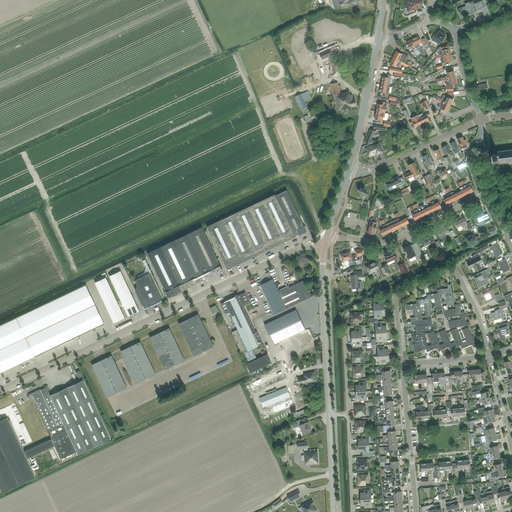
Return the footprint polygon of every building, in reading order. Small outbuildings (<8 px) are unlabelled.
[(329,0),(331,5),(333,4),(335,10),(362,0),(361,0),(329,0)] [(422,4),(422,0),(410,0),(409,9),(411,11),(413,10),(414,10),(414,9),(420,6),(421,4),(422,4)] [(482,0),(474,3),(473,1),(465,4),(466,6),(458,9),(460,14),(466,12),(467,14),(473,12),(472,10),(475,9),(475,10),(484,6),(482,0)] [(438,33),(437,32),(436,33),(435,33),(434,34),(433,36),(434,37),(432,40),(433,41),(437,43),(437,42),(440,44),(442,42),(446,35),(443,34),(443,33),(443,32),(440,30),(439,31),(439,32),(438,33)] [(413,39),(418,50),(421,49),(419,43),(422,42),(419,36),(413,39)] [(414,52),(418,50),(413,39),(406,42),(409,48),(412,46),(414,52)] [(319,53),(320,56),(322,60),(339,53),(336,46),(319,53)] [(436,58),(450,55),(449,48),(442,50),(439,51),(440,55),(436,55),(436,58)] [(404,63),(405,64),(407,61),(409,58),(408,56),(402,53),(402,54),(396,51),(393,57),(404,63)] [(450,55),(436,58),(437,60),(440,60),(441,63),(442,64),(445,63),(452,61),(450,55)] [(403,65),(404,63),(393,57),(390,63),(396,66),(398,62),(403,65)] [(441,81),(455,77),(454,71),(447,72),(448,76),(445,77),(441,78),(441,81)] [(381,84),(387,85),(389,86),(390,78),(389,78),(390,75),(387,74),(387,77),(383,76),(381,84)] [(441,81),(442,83),(445,82),(447,86),(451,86),(450,85),(457,84),(455,77),(441,81)] [(330,84),(331,89),(337,111),(338,114),(341,113),(341,112),(342,112),(342,110),(357,107),(356,103),(354,103),(352,95),(350,95),(349,91),(340,93),(338,82),(330,84)] [(487,83),(476,85),(478,94),(483,93),(482,89),(488,88),(487,83)] [(389,86),(387,85),(381,84),(380,92),(384,93),(383,96),(386,96),(387,93),(389,94),(390,86),(389,86)] [(305,101),(311,98),(308,91),(302,94),(302,93),(295,96),(301,110),(307,107),(305,101)] [(441,101),(444,102),(450,105),(453,99),(446,96),(445,100),(442,99),(441,101)] [(450,105),(444,102),(441,101),(440,104),(442,105),(441,108),(447,111),(450,105)] [(376,111),(382,112),(384,113),(385,113),(387,102),(382,102),(382,104),(378,104),(376,111)] [(384,113),(382,112),(376,111),(375,119),(379,120),(378,122),(381,123),(381,121),(383,121),(384,113)] [(418,115),(419,118),(422,123),(429,120),(427,116),(430,115),(429,112),(426,114),(426,115),(424,116),(422,113),(418,115)] [(422,123),(419,118),(418,115),(414,117),(415,120),(412,121),(412,120),(409,122),(410,124),(412,128),(415,126),(415,127),(422,123)] [(372,139),(372,138),(368,136),(365,142),(370,144),(373,143),(374,141),(373,141),(373,140),(372,139)] [(462,137),(457,139),(460,146),(459,147),(461,150),(467,147),(466,144),(467,143),(466,140),(464,140),(462,137)] [(454,141),(449,144),(451,148),(455,154),(459,152),(454,141)] [(376,154),(382,152),(378,144),(373,146),(373,145),(366,148),(369,156),(376,153),(376,154)] [(450,152),(447,145),(442,147),(445,154),(448,153),(451,158),(453,157),(451,152),(450,152)] [(498,153),(491,154),(492,162),(499,161),(499,164),(511,162),(511,148),(498,150),(498,153)] [(439,160),(443,158),(439,149),(434,151),(438,161),(439,160)] [(422,157),(424,161),(423,162),(425,165),(426,164),(427,166),(432,164),(431,162),(428,154),(422,157)] [(411,172),(405,174),(405,175),(407,179),(413,176),(413,177),(420,174),(414,162),(408,165),(411,172)] [(437,171),(440,178),(449,174),(446,168),(441,170),(441,169),(437,171)] [(399,179),(398,177),(384,183),(387,188),(396,184),(397,187),(405,184),(402,177),(399,179)] [(464,189),(466,194),(473,191),(470,185),(467,187),(466,185),(463,187),(464,189)] [(400,191),(402,196),(410,192),(409,192),(412,191),(410,186),(404,189),(400,191)] [(365,195),(366,192),(364,188),(362,187),(358,189),(357,192),(359,195),(362,196),(365,195)] [(466,194),(464,189),(463,187),(460,189),(461,190),(457,192),(460,197),(466,194)] [(276,196),(295,236),(299,234),(299,235),(300,235),(301,235),(303,234),(302,234),(304,233),(306,233),(306,232),(307,232),(307,231),(305,226),(305,227),(304,226),(287,190),(276,196)] [(453,201),(460,197),(457,192),(451,195),(453,201)] [(295,236),(276,196),(275,194),(207,227),(227,270),(296,237),(295,236)] [(453,201),(451,195),(450,196),(449,194),(447,195),(448,197),(444,199),(447,204),(453,201)] [(431,202),(432,205),(435,210),(441,207),(439,202),(435,204),(433,201),(431,202)] [(428,213),(435,210),(432,205),(425,208),(428,213)] [(421,217),(428,213),(425,208),(419,211),(421,217)] [(421,217),(419,211),(419,212),(417,209),(413,211),(415,214),(412,215),(415,220),(421,217)] [(482,209),(472,214),(475,219),(477,223),(484,220),(485,222),(491,220),(487,213),(484,214),(482,209)] [(399,217),(399,218),(402,226),(409,222),(407,217),(403,219),(402,216),(399,217)] [(396,229),(402,226),(399,218),(395,219),(396,220),(392,221),(396,229)] [(464,218),(455,222),(457,228),(459,231),(462,229),(462,228),(467,226),(467,227),(469,230),(473,228),(472,226),(471,224),(470,221),(467,223),(464,218)] [(396,229),(392,221),(386,224),(389,232),(396,229)] [(382,235),(389,232),(386,224),(382,226),(383,229),(380,230),(382,235)] [(437,231),(440,237),(441,239),(444,237),(443,235),(446,233),(446,234),(450,232),(452,236),(455,235),(453,230),(449,232),(447,226),(437,231)] [(188,234),(210,278),(224,271),(221,265),(202,227),(188,234)] [(196,285),(210,278),(188,234),(175,240),(196,285)] [(431,234),(419,240),(423,246),(421,247),(422,249),(423,250),(425,250),(426,249),(426,247),(426,245),(434,241),(431,234)] [(182,291),(196,285),(175,240),(161,247),(182,291)] [(418,258),(423,256),(419,247),(414,249),(414,247),(413,248),(411,244),(404,247),(409,258),(416,255),(418,258)] [(496,257),(502,254),(499,247),(498,247),(496,244),(491,247),(496,257)] [(168,298),(182,291),(161,247),(147,254),(166,292),(168,298)] [(362,257),(363,250),(360,249),(355,251),(356,255),(352,256),(350,251),(340,254),(342,262),(348,260),(350,264),(355,263),(356,264),(362,262),(360,258),(362,257)] [(397,258),(394,252),(385,257),(388,264),(394,262),(393,260),(394,259),(397,258)] [(479,264),(482,263),(478,254),(472,256),(474,261),(467,264),(470,269),(473,267),(475,272),(481,269),(479,264)] [(378,260),(366,267),(369,274),(378,270),(379,272),(381,277),(383,276),(389,273),(385,265),(382,266),(381,266),(378,260)] [(489,267),(490,268),(490,269),(491,268),(490,266),(497,263),(496,260),(488,264),(489,267)] [(503,273),(510,270),(507,263),(506,264),(504,260),(498,263),(503,273)] [(409,271),(404,262),(398,265),(402,274),(409,271)] [(481,272),(482,275),(475,279),(479,288),(486,284),(488,283),(486,279),(489,277),(487,273),(491,271),(490,269),(490,268),(481,272)] [(140,311),(121,271),(109,276),(128,316),(140,311)] [(358,278),(363,277),(362,271),(354,272),(355,275),(351,276),(352,285),(353,289),(357,289),(357,290),(359,290),(363,289),(362,284),(361,284),(361,281),(358,282),(358,278)] [(162,301),(149,274),(135,280),(137,286),(135,291),(142,306),(143,305),(145,310),(148,308),(148,307),(148,308),(162,302),(161,301),(162,301)] [(106,277),(95,282),(114,323),(125,318),(106,277)] [(261,286),(264,292),(274,314),(311,297),(308,290),(307,291),(302,281),(290,287),(289,287),(286,289),(280,292),(280,291),(279,290),(278,291),(273,280),(261,286)] [(440,289),(441,294),(445,294),(446,306),(454,305),(451,284),(447,285),(448,288),(440,289)] [(86,285),(70,292),(0,325),(0,373),(35,357),(104,325),(95,306),(96,305),(86,285)] [(443,310),(441,294),(440,289),(437,290),(437,293),(430,295),(430,300),(434,299),(436,311),(443,310)] [(492,290),(488,292),(482,295),(485,300),(484,300),(486,304),(489,302),(495,299),(496,302),(501,299),(499,294),(495,296),(492,290)] [(238,329),(232,332),(242,354),(244,353),(248,362),(257,358),(253,349),(259,346),(263,344),(257,331),(256,332),(244,306),(251,303),(246,292),(245,292),(239,295),(238,295),(235,296),(235,297),(221,304),(225,314),(229,312),(238,329)] [(511,292),(503,297),(506,302),(508,301),(511,309),(511,292)] [(433,315),(430,300),(430,295),(426,295),(427,298),(419,300),(420,305),(424,304),(426,316),(433,315)] [(422,320),(420,305),(419,300),(416,300),(416,304),(408,305),(409,310),(413,309),(415,317),(410,318),(411,322),(422,320)] [(445,318),(460,315),(465,314),(464,312),(461,312),(460,304),(455,305),(455,309),(444,311),(445,318)] [(216,305),(210,308),(213,315),(219,312),(216,305)] [(502,309),(506,308),(505,305),(499,307),(499,310),(497,310),(497,312),(491,314),(493,321),(505,318),(502,309)] [(274,345),(306,330),(296,309),(264,325),(274,345)] [(370,319),(370,322),(378,322),(378,319),(379,319),(378,316),(385,316),(384,309),(373,310),(374,318),(370,319)] [(364,312),(361,313),(350,313),(351,323),(359,323),(359,319),(361,319),(361,317),(364,317),(364,312)] [(198,314),(179,324),(194,356),(213,347),(198,314)] [(465,314),(460,315),(460,319),(449,321),(450,328),(470,325),(470,322),(466,322),(465,314)] [(422,320),(411,322),(411,325),(415,325),(416,333),(421,332),(420,328),(432,326),(431,319),(422,320)] [(509,322),(504,324),(497,326),(498,329),(495,329),(496,332),(498,332),(501,341),(506,340),(504,335),(509,333),(507,327),(510,326),(509,322)] [(169,328),(150,337),(165,370),(185,360),(169,328)] [(463,343),(465,348),(472,345),(473,348),(476,347),(469,328),(462,330),(466,342),(463,343)] [(465,348),(463,343),(457,329),(450,331),(455,342),(451,344),(453,349),(460,346),(462,349),(465,348)] [(453,349),(451,344),(445,330),(439,332),(443,344),(439,345),(441,350),(449,347),(450,350),(453,349)] [(441,350),(439,345),(434,331),(427,333),(432,345),(428,346),(430,351),(437,348),(438,351),(441,350)] [(430,351),(428,346),(424,336),(427,335),(426,332),(423,334),(422,332),(412,336),(413,340),(417,338),(419,343),(415,345),(415,343),(412,345),(415,353),(426,349),(427,352),(430,351)] [(302,334),(298,336),(298,335),(297,334),(293,336),(293,337),(293,338),(290,340),(271,349),(278,361),(281,360),(297,352),(310,346),(307,342),(304,334),(303,333),(302,334)] [(362,337),(351,337),(352,344),(355,344),(355,348),(358,347),(362,347),(362,348),(367,348),(367,343),(362,343),(362,337)] [(140,342),(121,351),(136,383),(156,374),(140,342)] [(378,356),(388,355),(388,349),(385,349),(385,346),(377,347),(377,348),(377,350),(378,356)] [(364,358),(363,358),(363,351),(352,351),(352,362),(360,361),(361,362),(361,363),(365,362),(365,359),(364,359),(364,358)] [(268,354),(246,364),(251,373),(272,363),(268,354)] [(111,355),(92,365),(108,397),(127,388),(111,355)] [(388,355),(378,356),(378,363),(379,365),(387,365),(386,362),(389,362),(388,355)] [(361,373),(364,373),(363,367),(353,367),(353,377),(361,377),(361,373)] [(377,378),(390,377),(390,370),(387,371),(387,368),(379,369),(379,372),(382,371),(382,374),(377,375),(377,378)] [(475,377),(475,380),(478,380),(478,377),(481,377),(481,378),(485,378),(484,372),(481,372),(480,368),(474,369),(475,377)] [(475,380),(475,377),(474,369),(468,370),(469,373),(466,374),(467,381),(470,381),(469,378),(472,377),(473,381),(475,381),(475,380)] [(467,381),(466,374),(463,374),(463,370),(456,371),(457,379),(458,383),(460,382),(460,379),(463,378),(464,382),(467,381)] [(298,377),(299,383),(299,385),(305,384),(305,385),(317,383),(315,371),(303,373),(304,376),(298,377)] [(458,383),(457,379),(456,371),(450,371),(451,375),(448,375),(449,389),(452,389),(451,379),(455,379),(455,383),(458,383)] [(449,389),(448,375),(445,376),(444,372),(438,373),(439,381),(445,380),(446,389),(449,389)] [(433,381),(439,381),(438,373),(432,373),(433,377),(430,377),(431,391),(434,390),(433,381)] [(422,385),(421,382),(420,374),(414,375),(415,383),(413,383),(414,385),(414,386),(422,385)] [(431,391),(430,377),(427,377),(426,374),(420,374),(421,382),(422,385),(424,385),(424,382),(427,382),(428,391),(431,391)] [(7,418),(0,420),(0,489),(1,492),(35,477),(26,459),(54,446),(60,460),(76,452),(77,455),(111,439),(83,380),(50,395),(47,389),(48,387),(45,386),(44,389),(40,390),(40,389),(28,395),(27,397),(30,398),(31,399),(32,399),(51,439),(23,452),(7,418)] [(263,408),(291,397),(287,387),(260,398),(263,408)] [(479,400),(490,397),(488,391),(482,393),(481,390),(473,392),(474,395),(476,394),(477,398),(479,397),(479,400)] [(485,405),(488,404),(491,403),(490,397),(479,400),(476,401),(477,403),(483,402),(484,405),(477,406),(477,410),(485,408),(485,405)] [(380,408),(393,407),(393,401),(386,401),(386,398),(380,399),(374,399),(375,402),(380,402),(385,401),(385,405),(380,405),(380,408)] [(271,415),(294,406),(291,399),(268,408),(271,415)] [(458,406),(458,408),(459,416),(465,415),(465,409),(468,408),(467,400),(464,400),(464,407),(461,408),(461,405),(458,406)] [(447,413),(449,413),(448,402),(445,402),(446,409),(443,409),(443,407),(440,407),(441,418),(443,417),(443,418),(444,419),(446,418),(447,418),(447,417),(447,416),(447,413)] [(452,402),(448,402),(449,413),(452,412),(453,417),(459,416),(458,408),(452,408),(452,402)] [(434,403),(431,404),(431,412),(434,412),(435,418),(441,418),(440,407),(437,408),(437,410),(434,410),(434,403)] [(423,419),(422,409),(422,404),(415,405),(416,408),(419,408),(419,412),(416,412),(416,411),(413,411),(414,417),(416,416),(417,420),(423,419)] [(425,408),(422,409),(423,419),(429,419),(429,412),(431,412),(431,404),(427,404),(428,411),(425,411),(425,408)] [(365,415),(365,412),(365,405),(354,405),(355,416),(365,415)] [(484,417),(494,415),(493,409),(486,411),(485,408),(477,410),(478,413),(482,412),(483,416),(481,416),(481,418),(483,418),(484,418),(484,417)] [(482,427),(490,425),(489,422),(496,421),(494,415),(484,417),(484,418),(483,418),(484,424),(481,424),(482,427)] [(363,427),(366,427),(365,420),(355,421),(355,431),(355,432),(357,433),(362,433),(363,432),(363,431),(363,427)] [(292,425),(293,429),(298,427),(300,426),(301,431),(299,432),(300,436),(303,435),(311,432),(308,422),(307,422),(302,424),(301,421),(292,425)] [(485,436),(495,434),(494,427),(491,428),(490,425),(482,427),(482,430),(486,429),(487,433),(484,433),(485,436)] [(482,446),(491,444),(490,441),(497,440),(495,434),(485,436),(486,441),(482,442),(482,446)] [(488,454),(499,451),(498,445),(491,447),(491,444),(482,446),(483,449),(489,447),(489,451),(488,451),(488,454)] [(304,455),(305,460),(305,461),(305,465),(319,464),(318,449),(304,450),(304,451),(304,455)] [(486,463),(494,462),(494,459),(500,457),(499,451),(488,454),(487,454),(486,454),(487,460),(485,460),(486,463)] [(365,466),(367,466),(367,459),(357,459),(357,470),(365,469),(365,466)] [(470,474),(473,474),(473,466),(470,466),(469,459),(463,460),(464,468),(470,467),(470,474)] [(454,467),(455,476),(458,475),(457,469),(464,468),(463,460),(457,460),(457,463),(457,467),(454,467)] [(440,470),(445,469),(445,461),(438,462),(439,465),(436,465),(437,477),(440,477),(440,470)] [(451,461),(445,461),(445,469),(451,469),(452,476),(455,476),(454,467),(454,463),(451,463),(451,461)] [(433,462),(427,463),(428,474),(434,474),(434,477),(437,477),(436,465),(433,465),(433,462)] [(492,472),(503,469),(502,463),(495,465),(494,462),(486,463),(487,467),(494,465),(494,468),(492,469),(492,472)] [(503,469),(492,472),(490,472),(491,477),(489,478),(490,481),(498,479),(497,477),(504,475),(503,469)] [(366,481),(368,481),(368,474),(357,475),(358,485),(366,485),(366,481)] [(506,498),(504,488),(501,489),(502,492),(499,492),(497,485),(494,486),(496,494),(499,493),(500,500),(506,498)] [(493,495),(496,494),(494,486),(491,487),(493,494),(490,495),(489,492),(486,492),(489,503),(495,501),(493,495)] [(360,499),(371,498),(371,492),(371,489),(363,490),(364,492),(360,493),(360,499)] [(300,495),(301,495),(298,490),(287,496),(289,501),(292,499),(293,501),(301,497),(300,495)] [(489,503),(486,492),(481,494),(480,490),(477,491),(479,498),(481,498),(483,504),(489,503)] [(476,499),(479,498),(477,491),(473,491),(475,498),(472,499),(472,496),(469,497),(470,500),(471,507),(477,506),(476,499)] [(470,500),(469,497),(466,497),(467,500),(464,501),(462,494),(459,495),(461,503),(464,502),(466,509),(471,507),(470,500)] [(458,504),(461,503),(459,495),(456,496),(457,500),(451,501),(454,511),(460,510),(458,504)] [(371,498),(360,499),(361,506),(365,506),(364,508),(371,508),(371,498)] [(452,511),(454,511),(451,501),(449,502),(450,505),(447,505),(445,498),(442,499),(444,507),(447,506),(447,511),(452,511)] [(442,511),(441,508),(444,507),(442,499),(439,500),(440,504),(436,505),(437,508),(435,508),(435,511),(442,511)] [(314,505),(312,500),(301,506),(303,511),(313,511),(317,510),(314,505)] [(435,511),(435,508),(434,504),(428,505),(427,503),(424,504),(425,506),(421,507),(422,511),(424,511),(426,511),(429,511),(435,511)]
